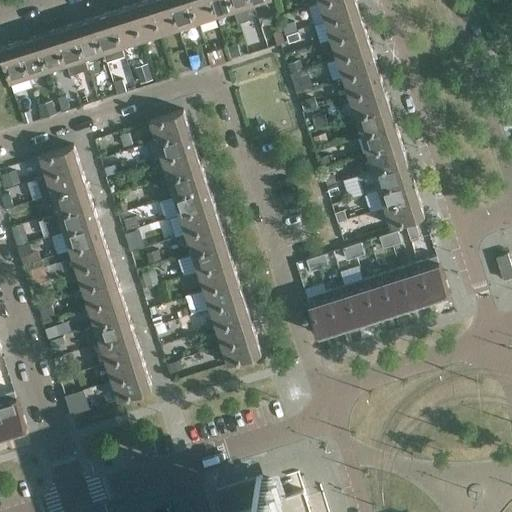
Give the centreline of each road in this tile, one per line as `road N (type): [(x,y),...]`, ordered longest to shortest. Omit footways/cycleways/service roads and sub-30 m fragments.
road 1 (unclassified): [(328,401),(221,82),(201,75),(0,143)]
road 2 (unclassified): [(81,498),(0,249)]
road 3 (unclassified): [(388,0),(460,225)]
road 4 (unclassified): [(511,190),(452,0)]
road 5 (unclassified): [(328,401),(346,385),(495,334)]
road 6 (unclassified): [(189,464),(306,423),(328,401)]
